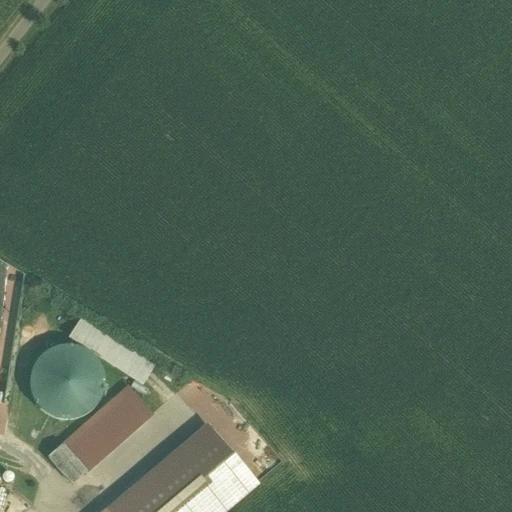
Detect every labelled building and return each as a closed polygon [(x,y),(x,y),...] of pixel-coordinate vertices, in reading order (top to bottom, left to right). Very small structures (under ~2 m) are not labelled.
[(84,353),(94,335),(73,323),(63,340),(84,353)] [(86,365),(63,363),(48,376),(91,424),(117,401),(86,365)] [(68,424),(70,413),(67,403),(61,393),(51,387),(40,386),(29,388),(20,395),(14,404),(12,415),(14,426),(21,435),(31,441),(42,443),(53,440),(62,434),(68,424)] [(126,399),(66,452),(62,447),(48,459),(73,487),(87,475),(82,470),(142,417),(126,399)] [(110,511),(225,511),(259,483),(211,427),(110,511)]
